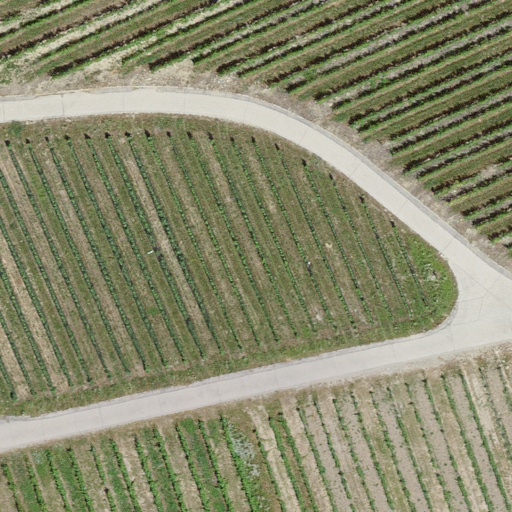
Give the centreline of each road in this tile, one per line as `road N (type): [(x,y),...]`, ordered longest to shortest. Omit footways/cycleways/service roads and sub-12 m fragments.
road 1 (track): [(511,303),(306,125),(160,112),(0,120)]
road 2 (track): [(0,438),(511,332)]
